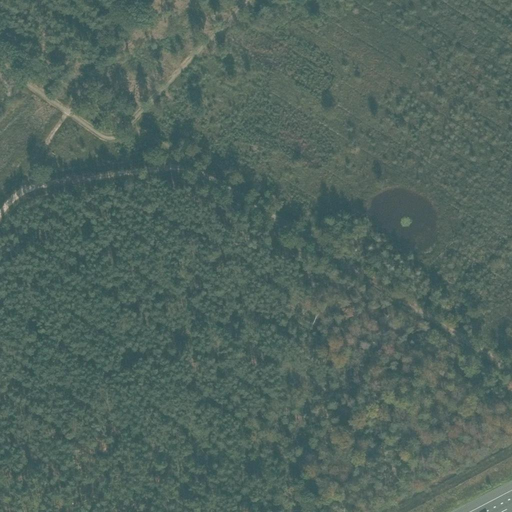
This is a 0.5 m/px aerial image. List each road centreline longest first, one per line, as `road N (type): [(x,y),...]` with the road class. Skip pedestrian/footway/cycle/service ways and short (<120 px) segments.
road 1 (track): [(19,188),(187,163),(511,367)]
road 2 (track): [(140,0),(69,112)]
